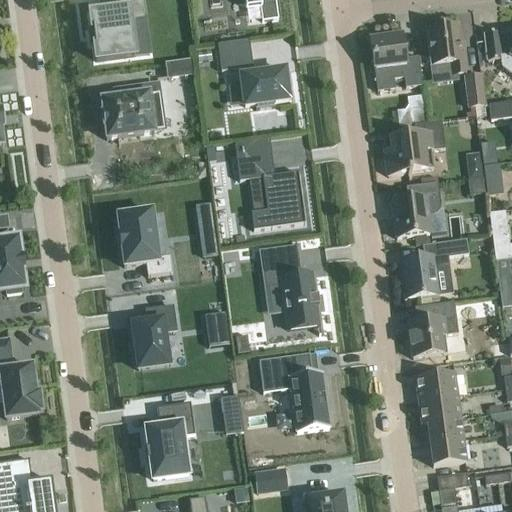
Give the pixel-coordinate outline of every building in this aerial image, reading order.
[(99,0),(101,13),(90,14),(92,31),(93,31),(95,47),(94,47),(96,63),(136,57),(131,23),(145,21),(142,0),(99,0)] [(244,0),(246,12),(260,10),(262,24),(278,22),(275,0),(244,0)] [(456,78),(467,76),(463,46),(459,47),(457,29),(427,33),(429,53),(432,69),(455,66),(456,78)] [(499,34),(484,36),(487,56),(488,64),(500,62),(501,72),(511,80),(511,38),(509,36),(499,37),(499,34)] [(370,41),(377,94),(394,92),(393,82),(404,80),(405,90),(423,88),(418,59),(405,61),(402,36),(370,41)] [(253,70),(249,42),(218,46),(221,74),(242,71),(243,79),(241,79),(245,109),(257,107),(258,110),(256,111),(256,112),(275,109),(275,108),(273,108),(273,105),(289,103),(284,73),(250,78),(249,70),(253,70)] [(197,55),(198,64),(212,62),(211,53),(197,55)] [(193,62),(167,65),(169,79),(195,76),(193,62)] [(469,110),(485,108),(481,78),(465,80),(469,110)] [(162,112),(158,86),(130,90),(131,98),(101,102),(103,116),(102,116),(104,129),(105,129),(107,142),(154,135),(154,131),(162,130),(160,112),(162,112)] [(511,120),(511,104),(489,108),(491,123),(511,120)] [(440,124),(434,125),(414,127),(415,139),(391,142),(392,153),(385,154),(388,179),(407,177),(434,172),(430,154),(445,151),(440,124)] [(269,142),(234,146),(240,184),(263,181),(267,213),(251,215),(254,233),(305,226),(298,175),(271,178),(270,170),(273,170),(269,142)] [(214,150),(205,151),(207,164),(216,163),(214,150)] [(483,169),(480,153),(464,155),(468,180),(484,178),(483,169)] [(496,167),(483,169),(484,178),(484,179),(484,180),(498,179),(496,167)] [(201,170),(197,176),(198,181),(208,180),(206,170),(201,170)] [(484,179),(468,181),(470,197),(486,195),(484,180),(484,179)] [(397,241),(417,239),(430,237),(428,219),(432,218),(437,215),(439,212),(440,207),(440,203),(438,185),(406,190),(408,203),(392,205),(397,241)] [(152,214),(117,219),(120,238),(119,238),(121,251),(122,251),(124,270),(146,267),(147,280),(172,276),(170,259),(158,261),(152,214)] [(504,214),(489,216),(490,224),(505,222),(504,214)] [(0,294),(6,294),(7,298),(22,296),(21,292),(24,291),(24,292),(26,291),(25,290),(22,272),(23,272),(23,270),(22,270),(21,262),(22,262),(22,260),(21,260),(18,242),(19,242),(19,240),(17,241),(0,243),(0,294)] [(215,240),(197,242),(199,261),(218,259),(215,240)] [(466,242),(435,246),(438,262),(468,257),(466,242)] [(508,248),(494,250),(495,263),(510,261),(508,248)] [(274,253),(261,255),(265,287),(281,285),(287,333),(319,329),(316,308),(315,308),(314,301),(315,301),(312,278),(300,280),(299,271),(277,274),(274,253)] [(405,302),(425,299),(438,297),(433,259),(400,264),(405,302)] [(495,263),(498,279),(511,277),(511,261),(510,261),(495,263)] [(150,319),(131,322),(137,367),(167,363),(163,330),(175,328),(172,304),(148,307),(150,319)] [(445,339),(458,337),(454,305),(414,310),(417,326),(408,327),(413,361),(447,356),(445,339)] [(235,340),(237,356),(249,355),(247,338),(235,340)] [(9,343),(0,344),(0,377),(6,421),(39,417),(38,414),(42,414),(39,396),(36,396),(32,369),(9,372),(8,361),(11,361),(9,343)] [(504,346),(497,347),(498,359),(506,358),(504,346)] [(309,357),(259,364),(263,396),(291,392),(297,436),(329,432),(322,376),(312,377),(309,357)] [(510,361),(499,363),(501,378),(511,377),(510,361)] [(418,404),(457,398),(456,387),(463,386),(462,378),(455,379),(454,376),(415,381),(418,404)] [(460,421),(457,398),(418,404),(421,426),(460,421)] [(149,452),(145,453),(145,454),(149,454),(150,461),(147,462),(147,463),(150,463),(153,483),(188,478),(183,440),(195,438),(190,406),(156,411),(159,430),(146,432),(149,452)] [(463,443),(460,421),(421,426),(422,428),(427,427),(430,447),(463,443)] [(505,437),(511,436),(511,423),(503,425),(505,437)] [(466,465),(463,443),(430,447),(433,470),(466,465)] [(29,462),(0,466),(0,511),(55,511),(51,483),(25,486),(25,487),(8,489),(5,467),(30,464),(29,462)] [(511,475),(509,476),(497,478),(498,487),(511,485),(511,484),(511,475)] [(466,476),(456,477),(458,491),(468,490),(466,476)] [(456,477),(437,480),(439,494),(441,508),(456,506),(455,492),(458,491),(456,477)] [(497,478),(484,480),(486,488),(498,487),(497,478)] [(248,490),(235,492),(236,505),(249,503),(248,490)] [(344,511),(342,497),(304,503),(305,511),(344,511)] [(190,511),(205,511),(204,500),(189,502),(190,511)]
